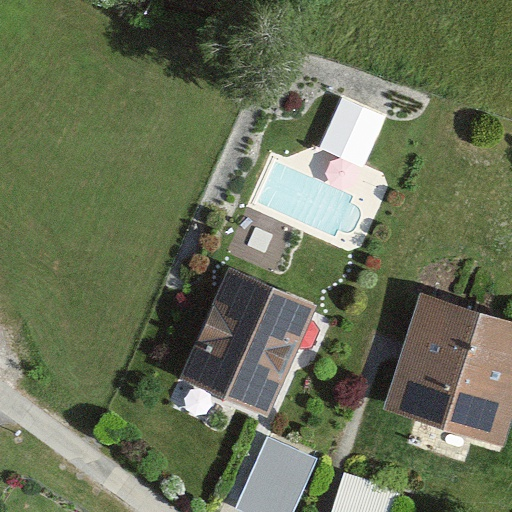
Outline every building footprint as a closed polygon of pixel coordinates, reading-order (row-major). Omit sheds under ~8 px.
[(0,0),(0,1),(18,9),(22,0),(0,0)] [(342,90),(325,145),(371,159),(388,104),(342,90)] [(275,415),(318,302),(229,268),(185,381),(275,415)] [(510,445),(511,437),(511,315),(420,288),(385,408),(510,445)] [(289,511),(315,455),(270,435),(245,492),(289,511)] [(395,511),(404,487),(342,468),(328,511),(395,511)]
